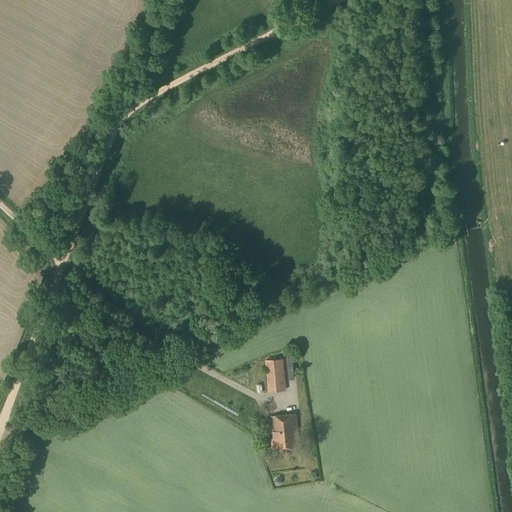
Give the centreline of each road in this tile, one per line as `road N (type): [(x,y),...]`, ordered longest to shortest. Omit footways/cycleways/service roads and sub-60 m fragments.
road 1 (track): [(0,433),(120,119),(340,0)]
road 2 (track): [(456,238),(441,0)]
road 3 (track): [(491,236),(473,0)]
